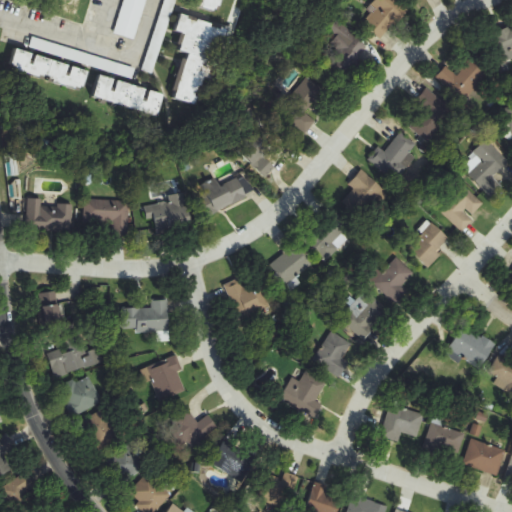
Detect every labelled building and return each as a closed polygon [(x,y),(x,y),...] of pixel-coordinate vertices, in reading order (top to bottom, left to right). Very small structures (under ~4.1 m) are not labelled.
[(122,0),(114,34),(136,40),(146,0),(122,0)] [(222,0),(199,0),(197,6),(218,13),(222,0)] [(364,24),(380,39),(408,9),(398,0),(376,0),(367,10),(373,15),(364,24)] [(202,107),(224,26),(180,15),(175,32),(183,34),(178,51),(186,53),(174,99),(202,107)] [(349,71),(368,46),(334,19),(326,29),(336,37),(325,52),(349,71)] [(511,27),(489,35),(498,64),(511,59),(511,27)] [(89,72),(16,50),(10,69),(83,91),(89,72)] [(488,77),(469,59),(454,74),(448,66),(437,77),(462,103),(488,77)] [(307,134),(316,121),(307,115),(325,91),(306,77),(280,115),(307,134)] [(93,101),(160,115),(165,92),(98,78),(93,101)] [(453,109),(430,93),(407,127),(429,143),(453,109)] [(282,155),(255,133),(238,153),(265,175),(282,155)] [(379,148),(368,160),(395,183),(415,158),(409,154),(416,145),(401,133),(385,153),(379,148)] [(474,153),(482,162),(469,175),(492,198),(503,187),(493,178),(509,163),(486,140),(474,153)] [(354,190),(343,202),(360,219),(386,193),(363,170),(349,184),(354,190)] [(221,187),(217,178),(202,185),(217,213),(247,197),(238,178),(221,187)] [(474,219),(472,218),(484,206),(463,185),(439,209),(461,232),(474,219)] [(192,226),(184,196),(144,206),(148,221),(153,220),(157,235),(192,226)] [(73,206),(43,204),(43,200),(27,200),(26,231),(72,233),(73,206)] [(129,202),(86,200),(85,224),(106,225),(106,235),(128,236),(129,202)] [(349,227),(331,209),(302,239),(326,262),(346,241),(341,236),(349,227)] [(440,256),(437,253),(449,240),(430,223),(407,248),(429,268),(440,256)] [(287,286),(312,266),(295,244),(269,264),(287,286)] [(396,302),(415,273),(394,260),(375,288),(396,302)] [(270,308),(258,282),(242,288),(239,279),(224,285),(240,321),(270,308)] [(58,292),(38,295),(43,331),(63,328),(58,292)] [(341,319),(364,341),(390,314),(367,292),(341,319)] [(169,332),(168,301),(151,301),(151,309),(124,309),(125,333),(169,332)] [(448,351),(480,370),(495,346),(464,326),(448,351)] [(352,345),(332,332),(313,360),(340,378),(349,364),(342,359),(352,345)] [(64,340),(67,353),(62,355),(67,373),(103,364),(99,348),(87,351),(82,335),(64,340)] [(511,394),(511,359),(500,354),(486,381),(511,394)] [(187,390),(174,357),(144,370),(158,403),(187,390)] [(326,384),(306,371),(300,382),(293,378),(280,399),(315,420),(323,406),(316,401),(326,384)] [(62,390),(77,416),(103,402),(89,376),(62,390)] [(423,412),(387,408),(384,432),(420,437),(423,412)] [(96,451),(120,439),(105,410),(82,422),(96,451)] [(208,415),(198,423),(187,410),(168,426),(188,452),(218,428),(208,415)] [(444,429),(445,421),(432,418),(426,451),(459,457),(463,432),(444,429)] [(18,450),(10,433),(0,437),(0,476),(12,470),(5,456),(18,450)] [(497,477),(507,452),(473,439),(463,465),(497,477)] [(241,484),(257,460),(226,440),(211,463),(241,484)] [(120,487),(146,467),(127,444),(102,464),(120,487)] [(267,474),(256,499),(285,511),(301,478),(286,472),(282,481),(267,474)] [(39,494),(28,473),(0,488),(0,494),(8,510),(39,494)] [(144,511),(155,511),(171,497),(149,474),(128,495),(144,511)] [(338,511),(344,494),(315,484),(305,511),(338,511)] [(386,511),(388,507),(354,496),(348,511),(386,511)]
